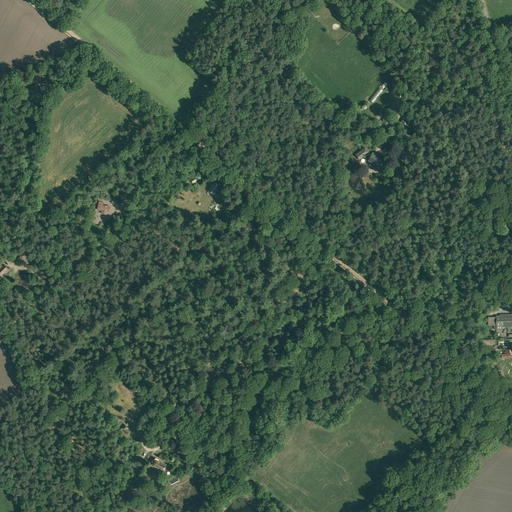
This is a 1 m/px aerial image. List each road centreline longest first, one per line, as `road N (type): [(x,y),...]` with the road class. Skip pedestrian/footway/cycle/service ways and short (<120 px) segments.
road 1 (track): [(30,0),(511,402)]
road 2 (track): [(189,138),(140,174),(78,257),(9,314)]
road 3 (track): [(511,420),(426,447),(360,511)]
road 4 (track): [(402,311),(436,244),(434,216),(409,156)]
road 5 (tertiary): [(511,126),(479,0)]
